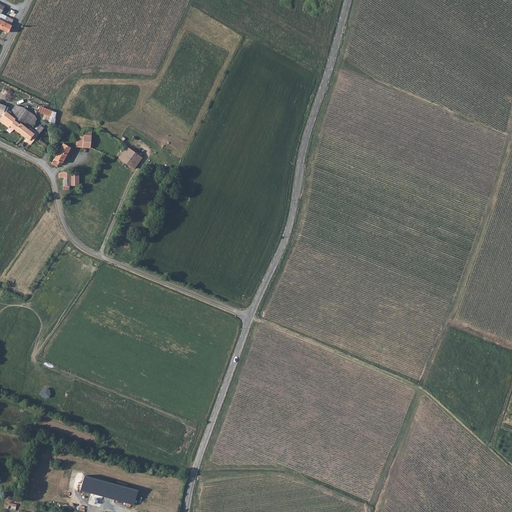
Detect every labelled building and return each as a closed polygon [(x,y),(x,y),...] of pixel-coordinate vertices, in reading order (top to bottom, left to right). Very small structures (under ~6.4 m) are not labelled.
[(9,31),(12,25),(11,24),(0,18),(0,4),(1,4),(0,3),(0,28),(7,32),(9,31)] [(0,12),(0,18),(11,24),(13,20),(6,17),(7,15),(0,12)] [(0,119),(1,119),(1,120),(11,129),(13,130),(14,128),(23,135),(28,129),(20,123),(19,124),(14,120),(16,119),(9,114),(11,111),(8,109),(8,107),(6,106),(6,105),(2,115),(0,113),(0,119)] [(39,134),(31,127),(37,119),(34,114),(23,106),(15,105),(13,108),(11,111),(9,114),(16,119),(14,120),(19,124),(20,123),(28,129),(23,135),(28,139),(27,141),(31,144),(32,142),(37,136),(39,134)] [(51,121),(52,117),(56,118),(56,111),(50,109),(45,107),(41,105),(39,112),(44,114),(43,119),(51,121)] [(76,140),(76,146),(83,146),(84,135),(76,134),(76,140)] [(84,134),(84,135),(83,146),(90,147),(92,135),(84,134)] [(43,151),(47,145),(37,136),(32,142),(43,151)] [(56,166),(59,161),(62,162),(71,147),(70,146),(64,143),(63,143),(51,163),(56,166)] [(135,168),(138,164),(143,157),(128,146),(122,153),(120,151),(118,154),(120,156),(120,157),(135,168)] [(79,185),(79,172),(71,171),(71,178),(71,185),(79,185)]
